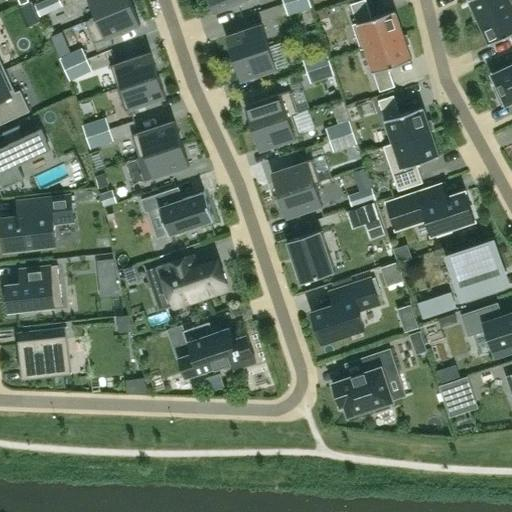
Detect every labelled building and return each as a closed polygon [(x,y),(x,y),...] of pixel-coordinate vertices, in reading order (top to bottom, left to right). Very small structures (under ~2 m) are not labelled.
[(44,0),(35,4),(40,15),(62,5),(59,0),(44,0)] [(96,16),(131,2),(130,0),(89,0),(96,15),(96,16)] [(210,0),(215,12),(243,0),(210,0)] [(308,0),(291,0),(284,2),(288,14),(311,6),(308,0)] [(403,34),(395,9),(372,17),(366,0),(360,0),(351,3),(357,22),(352,24),(361,48),(403,34)] [(511,1),(511,0),(469,0),(479,21),(511,5),(511,1)] [(31,1),(17,8),(21,15),(34,8),(31,1)] [(140,24),(131,2),(96,16),(96,15),(89,18),(99,41),(140,24)] [(511,5),(479,21),(489,43),(509,34),(511,40),(511,5)] [(234,57),(270,45),(262,23),(226,35),(234,57)] [(412,59),(403,34),(361,48),(361,49),(365,47),(380,91),(395,85),(389,66),(412,59)] [(270,45),(234,57),(241,80),(277,68),(270,45)] [(65,69),(87,59),(82,48),(60,57),(65,69)] [(118,87),(158,74),(151,51),(110,65),(118,87)] [(307,71),(330,63),(326,52),(304,59),(307,71)] [(87,59),(65,69),(70,79),(92,69),(87,59)] [(330,63),(307,71),(311,82),(334,75),(330,63)] [(511,65),(493,74),(497,84),(493,86),(502,104),(511,99),(511,65)] [(17,95),(5,69),(0,71),(0,113),(4,122),(30,110),(22,92),(17,95)] [(166,96),(158,74),(118,87),(126,110),(166,96)] [(245,104),(253,127),(293,114),(298,113),(290,89),(245,104)] [(378,100),(392,143),(393,143),(431,130),(423,106),(400,113),(393,95),(378,100)] [(293,114),(253,127),(260,149),(301,136),(293,114)] [(87,136),(110,129),(106,117),(83,124),(87,136)] [(132,134),(140,157),(147,155),(146,154),(182,142),(174,120),(132,134)] [(330,139),(353,131),(349,120),(326,128),(330,139)] [(2,188),(24,177),(18,164),(45,151),(36,130),(23,136),(19,126),(19,125),(2,132),(3,134),(4,133),(8,143),(0,146),(0,178),(3,186),(1,186),(2,188)] [(110,129),(87,136),(90,147),(113,140),(110,129)] [(393,143),(392,143),(383,146),(398,190),(422,182),(416,163),(439,155),(431,130),(393,143)] [(330,139),(334,150),(357,143),(353,131),(330,139)] [(147,155),(154,177),(190,165),(182,142),(146,154),(147,155)] [(272,171),(279,194),(315,182),(315,183),(320,181),(312,158),(272,171)] [(279,194),(287,217),(323,205),(315,183),(315,182),(279,194)] [(442,184),(432,187),(387,202),(394,225),(426,214),(432,233),(436,232),(437,235),(451,231),(450,227),(474,219),(465,190),(448,196),(448,195),(445,185),(444,183),(442,184)] [(100,194),(104,205),(127,197),(123,186),(100,194)] [(349,195),(353,206),(375,199),(372,187),(349,195)] [(169,232),(169,234),(214,219),(205,191),(183,198),(177,200),(173,188),(141,198),(145,211),(150,210),(160,206),(169,232)] [(18,200),(19,215),(2,217),(5,249),(56,243),(54,222),(73,220),(71,194),(18,200)] [(388,233),(377,200),(346,210),(352,227),(365,223),(370,238),(388,233)] [(336,270),(322,228),(287,240),(301,282),(336,270)] [(450,255),(464,296),(498,284),(494,272),(502,270),(492,241),(450,255)] [(227,288),(217,259),(197,266),(193,254),(157,266),(161,280),(165,279),(174,306),(193,300),(227,288)] [(116,271),(115,259),(97,260),(99,273),(116,271)] [(395,262),(380,267),(386,285),(401,281),(395,262)] [(37,307),(62,304),(58,264),(21,268),(21,269),(25,269),(26,278),(23,282),(7,283),(10,310),(21,309),(22,313),(37,311),(37,307)] [(365,326),(359,309),(379,302),(371,277),(330,291),(335,304),(312,311),(322,340),(365,326)] [(451,291),(434,297),(440,314),(456,308),(451,291)] [(491,344),(492,349),(511,342),(511,313),(503,316),(502,313),(498,301),(461,314),(468,336),(486,330),(491,344)] [(455,313),(438,319),(441,328),(458,323),(455,313)] [(186,375),(231,360),(234,368),(256,361),(247,334),(233,338),(229,327),(213,332),(209,320),(183,329),(188,343),(190,342),(193,352),(180,356),(180,357),(186,375)] [(415,320),(402,324),(404,332),(418,328),(415,320)] [(66,328),(67,327),(67,326),(27,331),(27,332),(30,332),(31,341),(20,343),(24,376),(63,372),(62,358),(69,357),(66,328)] [(420,331),(410,334),(417,353),(426,350),(420,331)] [(389,400),(392,399),(384,376),(397,371),(390,348),(358,359),(363,372),(353,375),(354,376),(334,383),(341,404),(345,402),(349,413),(373,405),(375,412),(391,406),(389,400)] [(440,385),(450,415),(464,411),(458,394),(472,390),(467,376),(440,385)]
